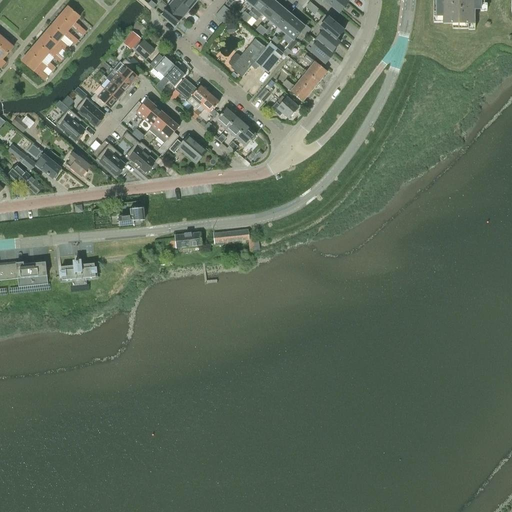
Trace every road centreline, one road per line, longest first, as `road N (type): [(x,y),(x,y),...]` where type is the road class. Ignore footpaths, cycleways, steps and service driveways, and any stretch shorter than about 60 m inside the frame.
road 1 (tertiary): [(0,244),(289,208),(326,184),(344,160),(398,54)]
road 2 (track): [(269,215),(278,226),(296,226),(333,200),(374,151),(419,55),(403,36)]
road 3 (residential): [(0,207),(240,175)]
road 4 (residential): [(291,146),(150,10)]
road 5 (unclassified): [(240,175),(146,85),(103,133)]
road 6 (unclassified): [(291,146),(323,141),(398,54)]
road 7 (residential): [(291,146),(364,38)]
